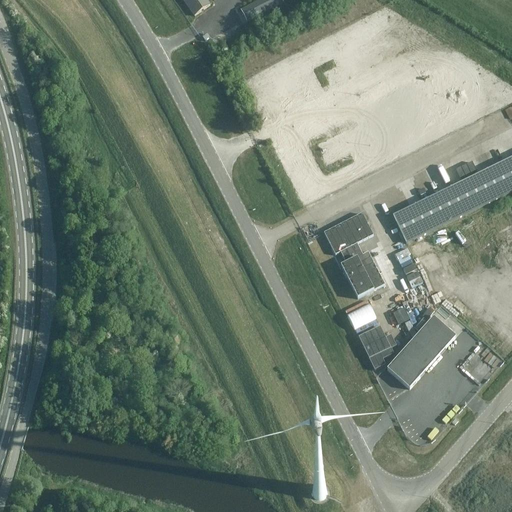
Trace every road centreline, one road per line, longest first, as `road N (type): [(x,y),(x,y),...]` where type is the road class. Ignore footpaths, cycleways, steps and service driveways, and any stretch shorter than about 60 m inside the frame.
road 1 (unclassified): [(388,506),(124,0)]
road 2 (unclassified): [(0,502),(33,383),(47,264),(39,174),(0,38)]
road 3 (trunk): [(0,447),(19,364),(26,261),(0,97)]
road 4 (unknown): [(370,84),(436,60),(468,82),(470,104),(460,115),(396,146)]
road 5 (unclassified): [(388,506),(437,473),(511,388)]
road 6 (unknown): [(396,146),(329,185),(308,187),(279,125)]
